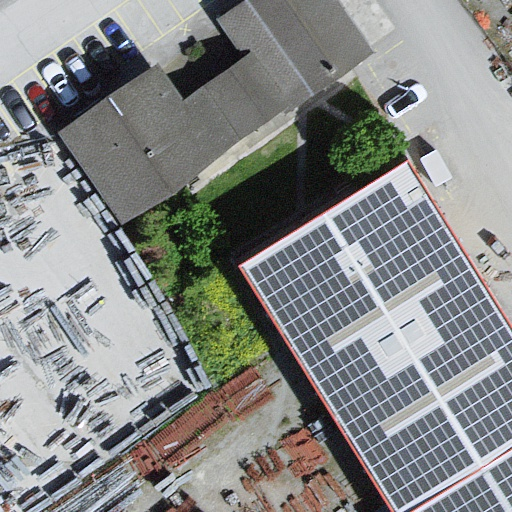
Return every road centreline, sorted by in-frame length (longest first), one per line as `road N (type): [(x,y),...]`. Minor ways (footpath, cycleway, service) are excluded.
road 1 (unknown): [(0,453),(62,393),(71,356),(63,319),(0,233)]
road 2 (unknown): [(399,0),(511,174)]
